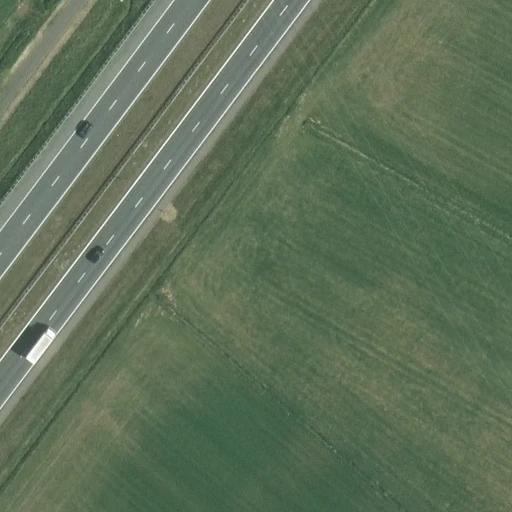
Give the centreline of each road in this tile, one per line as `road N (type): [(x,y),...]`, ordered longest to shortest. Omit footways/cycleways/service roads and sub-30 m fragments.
road 1 (motorway): [(0,382),(286,0)]
road 2 (motorway): [(189,0),(0,250)]
road 3 (unclassified): [(0,100),(75,0)]
